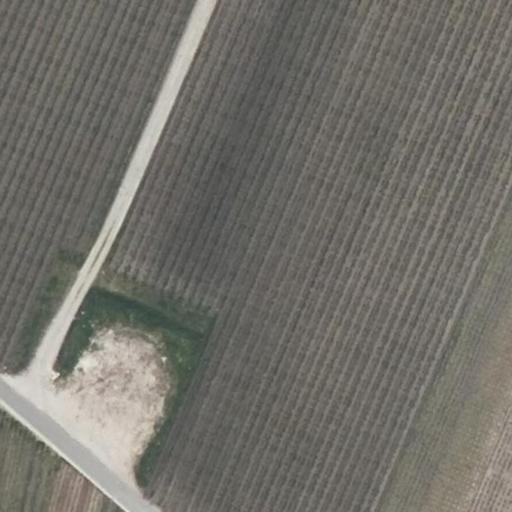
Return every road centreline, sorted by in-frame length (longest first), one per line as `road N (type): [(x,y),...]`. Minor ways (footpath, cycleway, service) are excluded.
road 1 (track): [(204,0),(106,240),(14,404)]
road 2 (unclassified): [(137,511),(0,388)]
